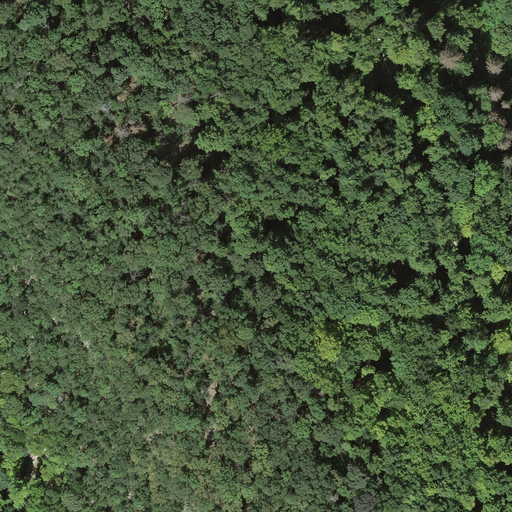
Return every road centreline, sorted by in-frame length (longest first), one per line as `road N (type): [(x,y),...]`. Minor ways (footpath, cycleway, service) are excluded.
road 1 (track): [(511,386),(402,121),(367,0)]
road 2 (track): [(21,0),(90,185)]
road 3 (track): [(402,121),(324,0)]
road 4 (track): [(263,0),(246,124)]
